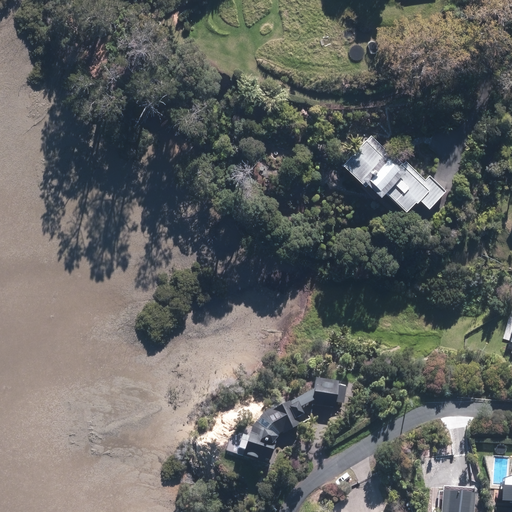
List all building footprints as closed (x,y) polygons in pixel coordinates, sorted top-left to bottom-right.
[(391,156),(370,135),(359,145),(354,144),(352,155),(350,154),(339,165),(361,187),(362,185),(375,198),(381,192),(401,212),(411,202),(413,204),(416,200),(425,209),(444,191),(428,175),(423,180),(404,160),(401,164),(392,154),(391,156)] [(342,402),(344,385),(335,383),(335,380),(311,376),(309,387),(270,407),(269,406),(259,411),(250,425),(248,432),(247,431),(246,435),(231,431),(227,450),(234,452),(235,446),(244,448),(243,453),(254,456),(254,454),(267,457),(271,443),(273,440),(275,438),(274,437),(277,433),(280,431),(281,432),(298,423),(293,415),(299,412),(295,406),(309,399),(309,403),(332,406),(332,401),(342,402)] [(395,454),(389,459),(397,468),(403,463),(395,454)] [(485,490),(490,509),(510,503),(507,491),(500,492),(499,486),(485,490)] [(472,511),(474,492),(440,489),(438,511),(472,511)]
